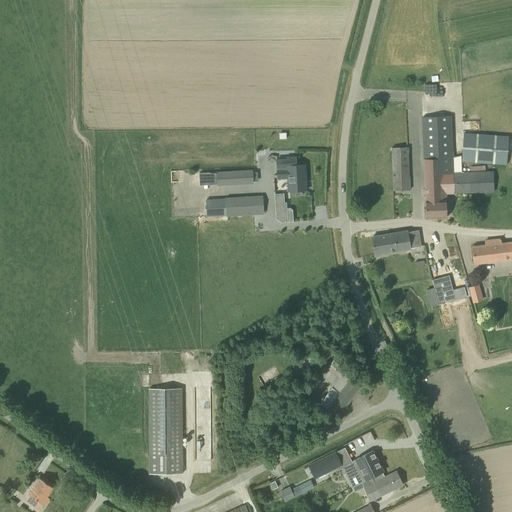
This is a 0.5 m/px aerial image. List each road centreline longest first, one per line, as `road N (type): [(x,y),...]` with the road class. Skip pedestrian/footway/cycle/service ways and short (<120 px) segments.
road 1 (unclassified): [(165,511),(400,393)]
road 2 (unclassified): [(345,231),(343,141),(376,0)]
road 3 (unclassified): [(0,407),(54,453),(153,511)]
road 4 (unclassified): [(400,393),(361,311),(345,231)]
road 5 (unclassified): [(511,235),(403,224),(345,231)]
road 6 (unclassified): [(457,511),(400,393)]
